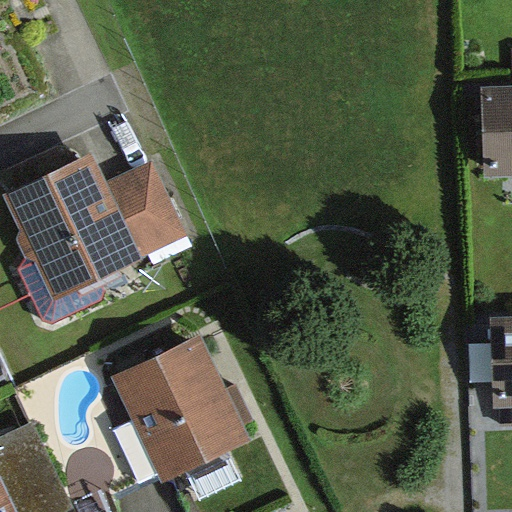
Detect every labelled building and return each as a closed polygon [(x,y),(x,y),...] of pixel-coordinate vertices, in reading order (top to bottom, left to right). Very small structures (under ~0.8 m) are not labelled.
[(511,95),(471,97),(476,184),(511,181),(511,95)] [(92,157),(4,199),(54,305),(142,263),(190,241),(152,161),(104,183),(92,157)] [(511,323),(503,324),(504,414),(511,414),(511,323)] [(254,431),(204,327),(122,365),(172,470),(254,431)] [(0,511),(22,511),(0,464),(0,511)]
